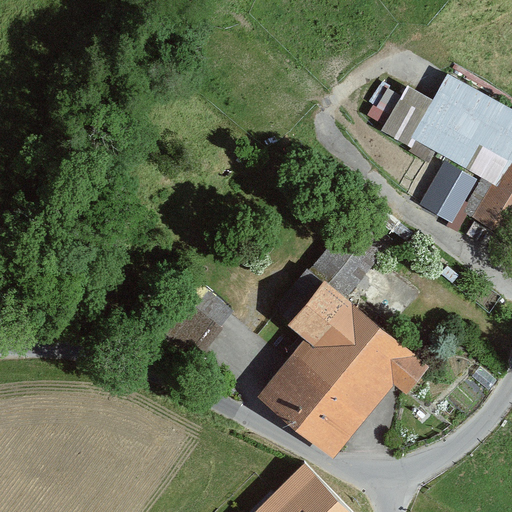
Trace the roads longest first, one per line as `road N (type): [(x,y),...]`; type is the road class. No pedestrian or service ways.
road 1 (tertiary): [(0,339),(151,368),(339,465),(398,473)]
road 2 (tertiary): [(398,473),(455,446),(511,379)]
